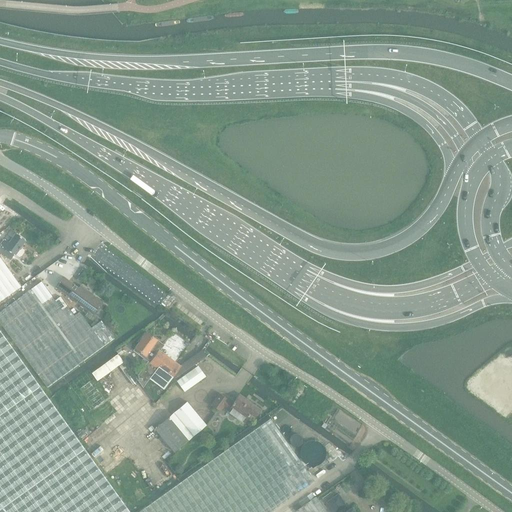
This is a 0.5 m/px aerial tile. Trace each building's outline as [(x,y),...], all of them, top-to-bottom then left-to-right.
[(0,246),(0,245),(0,252),(10,260),(11,259),(14,255),(15,255),(15,256),(16,255),(20,258),(25,251),(21,248),(26,241),(15,233),(9,242),(4,239),(0,243),(0,244),(0,245),(0,246)] [(106,266),(108,263),(103,260),(105,256),(107,257),(111,251),(100,244),(92,257),(106,266)] [(0,258),(0,302),(10,295),(9,294),(19,287),(20,287),(20,286),(0,258)] [(62,277),(54,288),(94,316),(102,304),(88,294),(89,293),(80,287),(79,289),(67,280),(65,279),(64,278),(62,277)] [(41,281),(0,310),(0,324),(46,387),(113,338),(101,321),(91,328),(79,312),(74,316),(60,297),(54,301),(41,281)] [(151,285),(146,298),(156,302),(162,289),(151,285)] [(0,511),(126,511),(129,511),(128,509),(45,394),(0,330),(0,511)] [(146,332),(134,348),(149,359),(136,378),(143,388),(150,378),(164,389),(171,379),(175,380),(206,357),(204,353),(203,353),(201,350),(200,351),(196,354),(180,366),(160,351),(164,346),(146,332)] [(117,354),(91,373),(97,381),(123,362),(117,354)] [(123,363),(118,366),(132,385),(136,382),(123,363)] [(197,366),(177,382),(184,392),(205,377),(197,366)] [(91,380),(81,387),(95,407),(105,399),(91,380)] [(219,393),(211,405),(221,412),(223,408),(237,417),(236,418),(243,423),(250,413),(255,416),(261,408),(249,400),(246,404),(236,398),(232,404),(227,400),(228,400),(219,393)] [(187,402),(155,428),(174,451),(205,425),(187,402)] [(270,511),(304,488),(286,464),(297,457),(270,419),(185,479),(186,480),(141,511),(270,511)] [(87,442),(95,452),(103,446),(95,436),(87,442)] [(326,463),(325,441),(304,441),(304,460),(307,460),(307,464),(326,463)] [(297,457),(286,464),(304,488),(314,481),(297,457)] [(338,494),(326,502),(333,511),(335,511),(337,511),(355,511),(352,507),(346,511),(343,507),(346,505),(338,494)] [(326,511),(315,497),(314,498),(296,510),(297,511),(326,511)]
